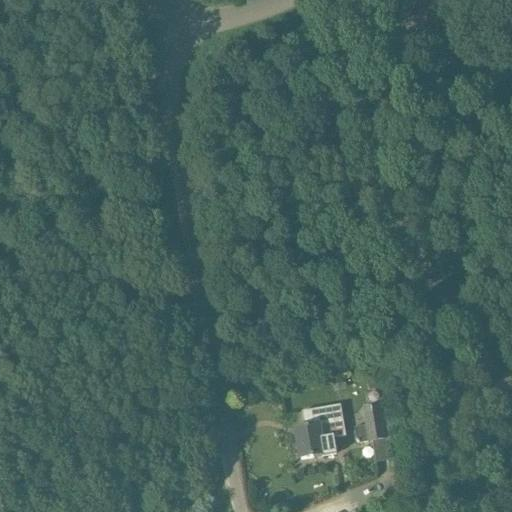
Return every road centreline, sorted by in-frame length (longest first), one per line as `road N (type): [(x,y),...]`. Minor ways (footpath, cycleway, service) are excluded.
road 1 (unclassified): [(240,511),(166,28)]
road 2 (unclassified): [(166,28),(283,0)]
